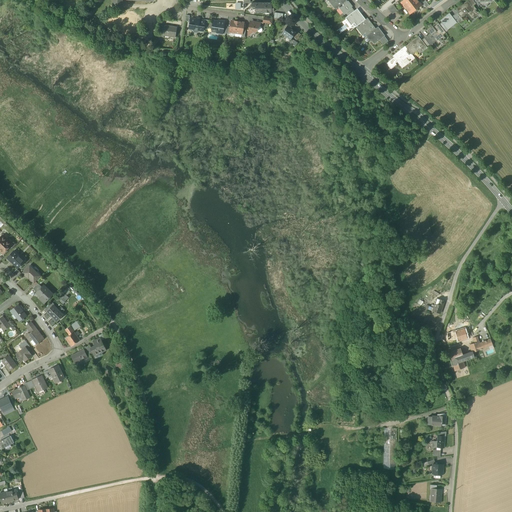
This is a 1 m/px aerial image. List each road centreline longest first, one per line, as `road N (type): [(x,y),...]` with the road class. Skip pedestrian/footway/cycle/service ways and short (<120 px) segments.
road 1 (track): [(152,511),(145,403),(112,322),(65,261),(0,198)]
road 2 (residential): [(452,511),(456,412),(430,346),(461,260),(502,200)]
road 3 (tertiary): [(502,200),(361,71)]
road 4 (track): [(461,260),(316,383)]
road 5 (track): [(55,497),(145,477),(187,479),(225,511)]
